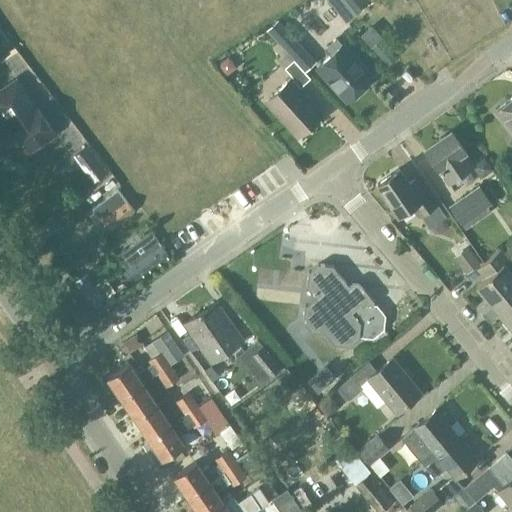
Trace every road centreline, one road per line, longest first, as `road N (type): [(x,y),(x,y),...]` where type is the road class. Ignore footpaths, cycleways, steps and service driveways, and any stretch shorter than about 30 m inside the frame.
road 1 (residential): [(53,363),(331,172)]
road 2 (residential): [(511,389),(331,172)]
road 3 (residential): [(331,172),(511,50)]
road 4 (tertiary): [(151,511),(53,363)]
